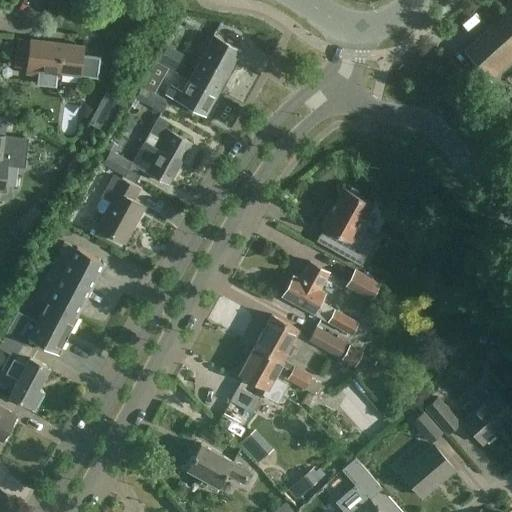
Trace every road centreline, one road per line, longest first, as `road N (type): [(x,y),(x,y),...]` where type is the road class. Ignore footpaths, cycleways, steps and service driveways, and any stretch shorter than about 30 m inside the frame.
road 1 (tertiary): [(323,78),(272,123),(223,186),(46,511)]
road 2 (tertiary): [(71,511),(265,167),(345,94)]
road 3 (residential): [(511,221),(435,128),(345,94)]
